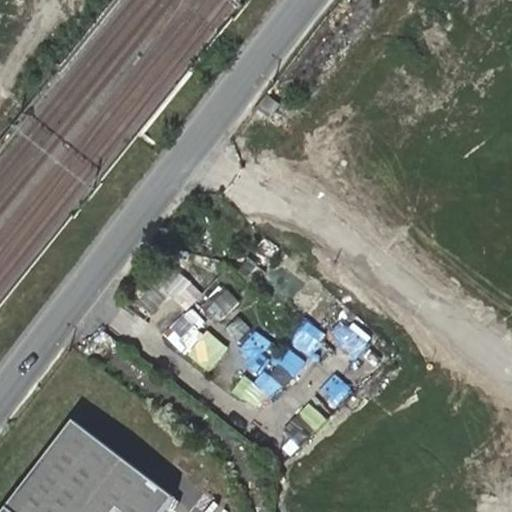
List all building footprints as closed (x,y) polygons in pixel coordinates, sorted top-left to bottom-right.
[(511,54),(459,76),(511,211),(511,54)] [(304,197),(328,163),(249,106),(224,140),(304,197)] [(200,250),(222,219),(184,191),(147,243),(176,264),(191,244),(200,250)] [(247,277),(257,261),(211,233),(201,249),(247,277)] [(305,326),(292,342),(312,357),(346,313),(270,255),(249,283),(305,326)] [(165,331),(194,303),(179,287),(149,315),(165,331)] [(206,371),(219,355),(198,338),(185,354),(206,371)] [(283,417),(309,438),(317,428),(292,407),(283,417)] [(78,420),(6,511),(166,511),(178,498),(149,475),(78,420)] [(342,511),(336,503),(323,511),(342,511)]
